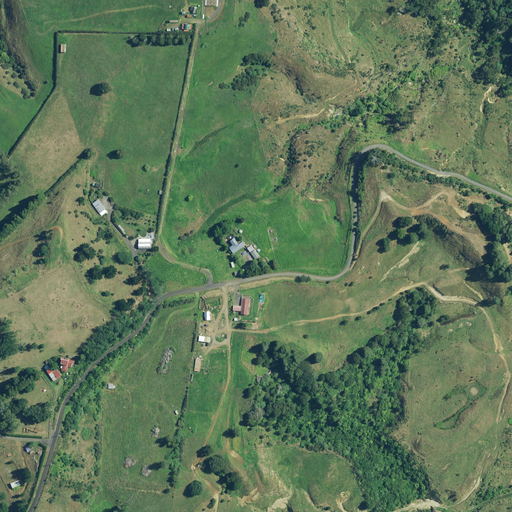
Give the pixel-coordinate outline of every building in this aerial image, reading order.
[(107,211),(99,199),(93,203),(101,215),(107,211)] [(239,243),(233,234),(227,237),(230,241),(230,240),(233,245),(230,247),(234,253),(246,245),(242,240),(239,243)] [(152,248),(151,239),(139,239),(139,248),(152,248)] [(260,256),(256,250),(251,252),(256,259),(260,256)] [(249,314),(250,297),(246,296),(242,296),(242,306),(234,305),(233,310),(242,311),(242,314),(249,314)] [(75,364),(75,360),(70,359),(63,358),(61,368),(63,368),(62,371),(68,371),(69,366),(73,367),(73,364),(75,364)] [(58,378),(62,375),(57,368),(53,371),(49,364),(45,367),(50,374),(54,381),(58,378)]
